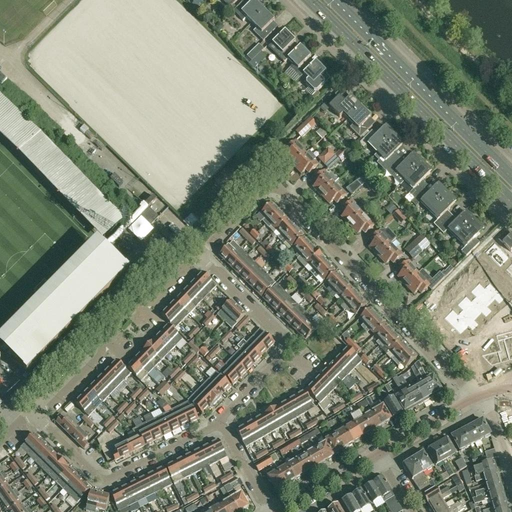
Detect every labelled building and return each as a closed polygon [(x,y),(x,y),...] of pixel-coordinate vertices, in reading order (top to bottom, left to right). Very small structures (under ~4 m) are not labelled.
[(220,0),(229,8),(237,0),(220,0)] [(243,22),(246,18),(251,24),(264,11),(254,1),(250,5),(245,0),(233,12),(243,22)] [(251,24),(257,29),(253,32),(263,42),(274,31),(269,26),(274,21),(264,11),(251,24)] [(215,28),(220,32),(224,28),(219,23),(215,28)] [(285,63),(288,60),(296,51),(291,46),(295,42),(285,32),(272,44),(272,45),(269,48),(274,53),(285,63)] [(247,57),(252,62),(264,50),(259,45),(247,57)] [(288,60),(293,65),(290,68),(300,79),(303,75),(311,67),(306,62),(311,57),(300,47),(296,51),(288,60)] [(303,75),(308,80),(305,83),(315,94),(323,86),(318,81),(326,73),(316,62),(311,67),(303,75)] [(276,91),(281,96),(285,92),(280,87),(276,91)] [(0,96),(0,142),(99,239),(122,215),(0,96)] [(343,115),(348,120),(361,108),(351,97),(344,103),(339,98),(329,108),(340,118),(343,115)] [(348,120),(353,125),(350,129),(360,139),(369,130),(364,125),(371,117),(361,108),(348,120)] [(295,132),(300,138),(301,139),(316,125),(310,118),(295,132)] [(359,145),(360,146),(364,149),(368,145),(377,154),(393,137),(384,128),(376,137),(371,132),(359,145)] [(377,154),(385,163),(381,167),(386,172),(399,160),(394,155),(403,147),(393,137),(377,154)] [(284,157),(293,166),(306,154),(294,142),(286,150),(289,153),(284,157)] [(318,159),(324,165),(335,155),(335,154),(330,148),(328,150),(318,159)] [(348,157),(341,149),(335,154),(335,155),(324,165),(329,171),(340,161),(342,163),(348,157)] [(318,167),(313,162),(316,159),(309,152),(306,154),(293,166),(302,175),(306,171),(309,175),(318,167)] [(395,173),(404,182),(421,165),(412,156),(403,165),(399,160),(386,172),(391,177),(395,173)] [(404,182),(413,191),(409,195),(414,200),(424,190),(426,188),(421,183),(430,174),(421,165),(404,182)] [(313,187),(321,196),(334,185),(338,181),(331,174),(327,177),(322,172),(314,180),(317,183),(313,187)] [(117,184),(122,190),(127,185),(121,180),(117,184)] [(352,195),(357,191),(364,184),(360,180),(347,189),(352,195)] [(369,181),(365,184),(373,193),(377,190),(369,181)] [(346,197),(334,185),(321,196),(330,205),(334,201),(337,205),(346,197)] [(420,203),(429,212),(446,195),(437,186),(428,195),(424,190),(414,200),(411,202),(416,207),(420,203)] [(358,199),(366,191),(363,188),(355,197),(358,199)] [(429,212),(438,221),(433,225),(439,230),(451,218),(446,213),(454,204),(446,195),(429,212)] [(341,217),(350,226),(362,215),(356,208),(350,203),(344,208),(342,210),(346,213),(341,217)] [(261,214),(266,220),(263,222),(265,225),(279,212),(271,204),(266,208),(261,214)] [(391,216),(397,210),(392,204),(385,210),(391,216)] [(149,208),(140,217),(150,227),(159,218),(149,208)] [(401,213),(405,217),(410,212),(406,208),(401,213)] [(398,210),(392,216),(397,220),(403,215),(398,210)] [(287,220),(279,212),(265,225),(268,228),(273,233),(276,231),(287,220)] [(447,231),(456,240),(473,222),(464,214),(456,223),(451,218),(439,230),(443,235),(447,231)] [(370,224),(362,215),(350,226),(358,235),(363,232),(366,235),(375,226),(371,223),(370,224)] [(295,229),(287,220),(276,231),(280,235),(277,238),(281,242),(284,239),(295,229)] [(478,245),(473,240),(482,231),(473,222),(456,240),(465,248),(461,252),(466,258),(478,245)] [(247,231),(253,237),(257,233),(254,230),(253,231),(250,228),(247,231)] [(243,229),(242,230),(239,233),(247,242),(251,238),(243,229)] [(292,247),(303,237),(295,229),(284,239),(281,242),(283,245),(286,242),(292,247)] [(369,248),(378,256),(390,245),(382,236),(383,235),(380,232),(371,240),(374,243),(369,248)] [(409,256),(425,240),(421,235),(404,251),(409,256)] [(428,242),(432,245),(436,241),(431,237),(428,242)] [(293,248),(298,254),(295,257),(297,260),(298,260),(311,247),(303,238),(293,248)] [(425,240),(409,256),(413,260),(430,245),(425,240)] [(219,256),(226,263),(240,249),(233,242),(219,256)] [(121,262),(103,244),(1,346),(19,365),(27,357),(24,354),(28,350),(30,352),(41,341),(42,342),(49,334),(46,331),(50,327),(39,316),(50,305),(56,310),(67,299),(61,293),(73,282),(84,293),(88,289),(91,292),(99,285),(98,284),(109,272),(107,270),(111,266),(114,269),(121,262)] [(494,244),(485,253),(499,267),(508,258),(494,244)] [(393,265),(402,256),(403,256),(400,253),(399,254),(390,245),(378,256),(386,265),(390,262),(393,265)] [(260,247),(260,248),(257,251),(261,256),(265,252),(260,247)] [(319,255),(311,247),(298,260),(297,260),(305,268),(308,265),(319,255)] [(226,263),(233,270),(247,256),(240,249),(226,263)] [(272,256),(277,261),(282,256),(279,254),(279,253),(277,251),(272,256)] [(269,257),(265,252),(261,256),(266,260),(269,257)] [(308,265),(313,270),(310,273),(313,276),(327,263),(319,255),(308,265)] [(233,270),(240,277),(254,263),(247,256),(233,270)] [(247,284),(261,270),(266,265),(259,259),(255,264),(254,263),(240,277),(247,284)] [(27,357),(19,365),(31,376),(133,273),(121,262),(114,269),(111,266),(107,270),(109,272),(98,284),(99,285),(91,292),(88,289),(84,293),(73,282),(61,293),(67,299),(56,310),(50,305),(39,316),(50,327),(46,331),(49,334),(42,342),(41,341),(30,352),(28,350),(24,354),(27,357)] [(398,278),(406,286),(418,275),(413,270),(414,269),(408,262),(399,270),(402,273),(398,278)] [(319,276),(324,282),(335,272),(327,263),(313,276),(316,279),(319,276)] [(285,272),(279,266),(275,270),(280,274),(279,274),(280,275),(279,277),(280,278),(285,272)] [(247,284),(254,291),(268,277),(261,270),(247,284)] [(216,287),(202,273),(195,280),(209,294),(216,287)] [(325,283),(330,288),(327,291),(330,294),(333,291),(344,282),(336,273),(325,283)] [(427,284),(418,275),(406,286),(414,295),(418,291),(422,295),(431,286),(428,283),(427,284)] [(262,298),(275,284),(268,277),(254,291),(262,298)] [(286,281),(291,285),(295,281),(290,277),(286,281)] [(312,279),(310,288),(323,291),(325,282),(312,279)] [(195,280),(188,288),(202,301),(209,294),(195,280)] [(295,290),(299,287),(299,286),(295,281),(291,285),(295,290)] [(336,295),(340,299),(352,290),(344,282),(333,291),(330,294),(333,297),(336,295)] [(479,283),(471,291),(476,296),(487,307),(495,300),(499,304),(504,298),(489,283),(484,288),(479,283)] [(277,285),(263,299),(270,306),(284,292),(277,285)] [(188,288),(181,295),(196,308),(202,301),(188,288)] [(340,299),(345,305),(342,307),(345,310),(359,298),(352,290),(340,299)] [(304,291),(303,291),(300,295),(305,299),(308,295),(304,291)] [(270,306),(277,313),(291,299),(284,292),(270,306)] [(181,295),(175,302),(189,315),(196,308),(181,295)] [(313,300),(308,295),(305,299),(309,304),(313,300)] [(466,296),(457,305),(462,310),(474,321),(481,313),(486,317),(491,312),(487,307),(476,296),(471,301),(466,296)] [(356,316),(367,306),(359,298),(345,310),(348,313),(351,311),(356,316)] [(277,313),(284,320),(298,306),(291,299),(277,313)] [(217,316),(224,323),(238,308),(231,301),(217,316)] [(175,302),(168,309),(182,322),(189,315),(175,302)] [(219,304),(215,309),(218,312),(223,307),(219,304)] [(322,309),(318,305),(314,308),(319,313),(322,309)] [(284,320),(291,327),(305,313),(298,306),(284,320)] [(232,330),(245,315),(238,308),(224,323),(232,330)] [(161,316),(175,330),(182,322),(168,309),(161,316)] [(327,314),(322,309),(319,313),(323,317),(327,314)] [(370,309),(369,310),(359,319),(364,324),(361,327),(364,330),(378,317),(370,309)] [(452,310),(444,318),(460,334),(468,327),(472,331),(478,325),(474,321),(462,310),(457,315),(452,310)] [(198,323),(202,318),(197,313),(193,318),(198,323)] [(291,327),(298,334),(312,320),(305,313),(291,327)] [(250,320),(246,317),(239,324),(243,327),(247,323),(249,325),(250,323),(253,325),(254,324),(250,320)] [(370,331),(375,336),(385,326),(378,317),(364,330),(367,334),(370,331)] [(206,328),(210,323),(207,319),(202,324),(206,328)] [(305,341),(319,327),(312,320),(298,334),(305,341)] [(239,332),(243,327),(239,324),(235,329),(239,332)] [(183,340),(168,326),(161,333),(175,347),(183,340)] [(375,336),(379,341),(376,344),(379,347),(393,334),(385,326),(375,336)] [(196,327),(192,332),(196,335),(200,331),(196,327)] [(274,344),(260,330),(253,337),(267,351),(274,344)] [(191,340),(196,335),(192,332),(187,337),(191,340)] [(161,333),(154,340),(169,354),(175,347),(161,333)] [(401,342),(393,334),(379,347),(382,351),(387,355),(401,342)] [(482,356),(491,366),(511,359),(511,336),(497,340),(500,351),(482,356)] [(220,341),(222,343),(223,345),(228,340),(224,337),(220,341)] [(253,337),(246,344),(260,358),(267,351),(253,337)] [(154,340),(147,347),(162,361),(169,354),(154,340)] [(253,365),(260,358),(246,344),(243,341),(237,347),(240,350),(239,351),(253,365)] [(188,345),(193,351),(196,354),(197,355),(199,353),(199,352),(200,351),(191,342),(188,345)] [(409,351),(401,342),(387,355),(386,355),(391,360),(394,364),(409,351)] [(175,357),(180,352),(181,353),(187,347),(184,343),(168,358),(174,364),(179,360),(175,357)] [(147,347),(141,354),(155,368),(162,361),(147,347)] [(204,357),(209,352),(203,347),(200,351),(199,352),(199,353),(204,357)] [(220,351),(217,347),(212,352),(216,356),(220,351)] [(362,362),(348,348),(340,355),(354,369),(362,362)] [(186,358),(190,362),(195,357),(194,356),(196,354),(193,351),(186,358)] [(246,372),(253,365),(239,351),(232,358),(246,372)] [(416,359),(409,351),(394,364),(398,367),(401,364),(405,369),(416,359)] [(141,354),(134,361),(148,375),(152,379),(157,373),(162,377),(163,376),(155,368),(141,354)] [(340,355),(334,362),(348,376),(354,369),(340,355)] [(195,358),(191,362),(194,366),(199,361),(201,358),(199,356),(197,356),(196,358),(195,358)] [(182,362),(185,366),(186,366),(190,362),(186,358),(182,362)] [(232,358),(225,365),(239,379),(246,372),(232,358)] [(130,375),(116,361),(109,368),(123,382),(130,375)] [(126,368),(141,382),(148,375),(134,361),(126,368)] [(214,369),(232,386),(239,379),(225,365),(225,366),(221,362),(214,369)] [(334,362),(327,369),(341,383),(348,376),(334,362)] [(418,363),(414,366),(431,396),(441,390),(433,377),(427,380),(418,363)] [(372,369),(380,377),(384,373),(376,365),(372,369)] [(420,385),(415,388),(422,401),(431,396),(414,366),(411,369),(420,385)] [(177,367),(173,372),(176,375),(181,371),(177,367)] [(109,368),(102,375),(117,389),(123,382),(109,368)] [(327,369),(320,377),(334,390),(341,383),(327,369)] [(230,387),(216,373),(209,380),(223,394),(230,387)] [(102,375),(96,382),(110,396),(117,389),(102,375)] [(130,385),(137,383),(135,377),(128,380),(130,385)] [(320,377),(313,384),(327,397),(334,390),(320,377)] [(415,388),(410,391),(406,384),(402,377),(398,379),(413,406),(422,401),(415,388)] [(413,406),(398,379),(397,378),(393,380),(397,388),(392,391),(396,398),(404,412),(413,406)] [(209,380),(202,387),(216,401),(223,394),(209,380)] [(96,382),(89,389),(103,403),(110,396),(96,382)] [(313,384),(306,391),(320,404),(327,397),(313,384)] [(171,388),(168,386),(168,385),(163,390),(166,393),(170,397),(174,400),(175,398),(168,391),(171,388)] [(158,393),(159,394),(163,390),(160,386),(155,391),(152,394),(155,396),(158,393)] [(202,387),(195,394),(209,408),(216,401),(202,387)] [(89,389),(82,396),(96,410),(103,403),(89,389)] [(146,390),(141,395),(145,398),(149,394),(146,390)] [(304,392),(296,397),(305,414),(308,413),(314,409),(314,408),(304,392)] [(130,398),(133,401),(138,396),(134,393),(130,398)] [(195,394),(188,401),(192,408),(194,407),(202,415),(209,408),(195,394)] [(137,399),(139,401),(141,403),(145,398),(141,395),(137,399)] [(75,404),(89,417),(96,410),(82,396),(75,404)] [(296,397),(287,402),(297,419),(305,414),(296,397)] [(372,404),(369,398),(365,400),(369,406),(370,408),(374,406),(372,404)] [(393,399),(384,405),(392,419),(402,413),(393,399)] [(186,404),(180,407),(189,424),(198,419),(192,408),(188,401),(186,404)] [(287,402),(279,407),(288,424),(297,419),(287,402)] [(391,420),(383,407),(380,402),(370,408),(373,413),(381,426),(391,420)] [(133,403),(128,408),(132,412),(136,407),(133,403)] [(116,412),(119,415),(124,410),(121,407),(116,412)] [(180,407),(171,411),(180,429),(189,424),(180,407)] [(279,407),(270,412),(280,428),(288,424),(279,407)] [(124,413),(127,416),(132,412),(128,408),(124,413)] [(314,418),(321,414),(318,409),(311,413),(314,418)] [(355,419),(364,416),(362,410),(353,414),(355,419)] [(162,416),(161,416),(158,411),(151,414),(162,437),(171,433),(162,416)] [(171,411),(162,416),(171,433),(180,429),(171,411)] [(270,412),(262,416),(271,433),(280,428),(270,412)] [(373,413),(364,418),(372,432),(381,426),(373,413)] [(111,416),(107,421),(111,424),(117,417),(114,414),(111,417),(111,416)] [(146,424),(143,425),(152,442),(162,437),(151,414),(143,418),(146,424)] [(85,416),(84,417),(81,420),(86,424),(89,420),(85,416)] [(262,416),(253,421),(263,438),(271,433),(262,416)] [(56,423),(70,437),(77,429),(67,419),(64,422),(60,418),(56,423)] [(364,418),(354,424),(362,437),(372,432),(364,418)] [(90,429),(93,426),(94,425),(89,420),(86,424),(90,429)] [(106,429),(111,424),(107,421),(102,425),(106,429)] [(253,421),(245,426),(254,443),(263,438),(253,421)] [(115,422),(111,426),(114,430),(119,425),(115,422)] [(479,441),(480,441),(490,435),(482,422),(472,427),(479,441)] [(354,424),(345,430),(353,443),(362,437),(354,424)] [(143,425),(134,430),(143,447),(152,442),(143,425)] [(111,426),(106,431),(109,434),(114,430),(111,426)] [(245,426),(236,431),(246,448),(254,443),(245,426)] [(482,446),(480,441),(479,441),(472,427),(462,433),(469,446),(474,444),(477,449),(482,446)] [(70,437),(84,450),(88,446),(84,443),(88,439),(77,429),(70,437)] [(125,439),(128,443),(132,453),(143,447),(134,430),(132,431),(134,435),(125,439)] [(303,436),(302,434),(299,430),(294,433),(296,437),(298,439),(303,436)] [(345,430),(335,435),(343,449),(353,443),(345,430)] [(452,438),(460,452),(469,446),(462,433),(452,438)] [(34,435),(20,449),(28,456),(41,442),(34,435)] [(335,435),(326,441),(334,455),(343,449),(335,435)] [(310,440),(307,436),(298,442),(300,446),(310,440)] [(446,460),(456,455),(448,440),(438,446),(446,460)] [(218,441),(209,445),(218,463),(220,462),(222,467),(230,463),(227,458),(218,441)] [(28,456),(35,463),(48,449),(41,442),(28,456)] [(114,462),(132,453),(128,443),(110,452),(114,462)] [(333,457),(325,443),(315,449),(323,463),(333,457)] [(209,467),(218,463),(209,445),(200,450),(209,467)] [(443,468),(449,478),(454,475),(452,472),(453,471),(446,460),(438,446),(428,452),(436,466),(441,463),(443,466),(443,468)] [(35,463),(42,470),(55,456),(48,449),(35,463)] [(315,449),(306,455),(314,469),(323,463),(315,449)] [(200,450),(192,454),(200,472),(202,476),(204,475),(206,478),(207,478),(208,481),(215,477),(209,467),(200,450)] [(488,461),(497,458),(494,450),(486,453),(488,461)] [(192,454),(183,459),(192,476),(200,472),(192,454)] [(275,455),(269,458),(273,464),(278,460),(275,455)] [(306,455),(296,460),(304,474),(314,469),(306,455)] [(423,455),(414,460),(422,474),(431,468),(423,455)] [(42,470),(49,476),(62,462),(55,456),(42,470)] [(255,467),(258,473),(273,464),(269,458),(255,467)] [(183,459),(174,463),(183,480),(192,476),(183,459)] [(458,469),(453,471),(452,472),(454,475),(460,472),(467,468),(462,459),(455,463),(458,469)] [(296,460),(287,466),(295,480),(304,474),(296,460)] [(412,480),(422,495),(431,489),(428,483),(426,480),(422,474),(414,460),(409,463),(407,463),(403,465),(403,467),(406,471),(407,471),(412,480)] [(473,467),(473,468),(476,477),(482,475),(496,471),(494,461),(473,467)] [(49,476),(56,483),(69,469),(62,462),(49,476)] [(165,467),(174,485),(183,480),(174,463),(165,467)] [(275,467),(286,485),(295,480),(287,466),(278,471),(275,467)] [(276,491),(286,485),(275,467),(265,473),(276,491)] [(172,486),(163,468),(154,473),(163,490),(172,486)] [(56,483),(63,490),(76,476),(69,469),(56,483)] [(467,471),(467,472),(461,473),(464,480),(469,479),(467,471)] [(484,481),(485,484),(499,480),(496,471),(482,475),(476,477),(474,478),(476,483),(484,481)] [(154,473),(145,477),(154,495),(163,490),(154,473)] [(63,490),(70,497),(83,483),(76,476),(63,490)] [(457,476),(451,480),(456,487),(456,488),(462,484),(461,484),(459,480),(457,476)] [(145,477),(137,482),(145,499),(154,495),(145,477)] [(389,511),(402,511),(391,493),(382,479),(373,485),(381,499),(382,499),(389,511)] [(431,489),(436,486),(433,480),(428,483),(431,489)] [(485,484),(486,489),(474,493),(476,497),(481,496),(502,490),(499,480),(485,484)] [(137,482),(128,486),(137,503),(145,499),(137,482)] [(77,504),(91,490),(83,483),(70,497),(77,504)] [(177,489),(183,498),(191,491),(185,483),(177,489)] [(449,492),(428,505),(429,508),(430,511),(433,511),(445,505),(442,501),(448,497),(451,495),(457,492),(459,493),(464,490),(462,484),(456,488),(449,492)] [(233,491),(229,485),(224,488),(227,493),(227,494),(233,491)] [(372,505),(381,499),(373,485),(364,491),(372,505)] [(128,486),(119,490),(128,508),(137,503),(128,486)] [(0,492),(0,501),(2,505),(18,493),(15,490),(12,492),(8,487),(0,492)] [(423,497),(422,498),(425,502),(426,502),(428,505),(449,492),(447,488),(443,491),(438,494),(436,489),(423,497)] [(110,495),(118,511),(119,511),(128,508),(119,490),(110,495)] [(472,499),(474,505),(484,502),(484,501),(489,499),(490,503),(505,499),(502,490),(481,496),(476,497),(476,498),(472,499)] [(361,492),(351,498),(359,511),(360,511),(369,506),(361,492)] [(2,505),(7,511),(10,511),(21,505),(17,499),(20,497),(18,493),(2,505)] [(85,511),(86,511),(105,511),(110,498),(90,493),(85,511)] [(240,493),(230,499),(237,511),(240,511),(249,508),(240,493)] [(159,498),(151,502),(155,508),(162,504),(159,498)] [(341,504),(346,511),(359,511),(351,498),(341,504)] [(237,511),(230,499),(220,505),(224,511),(237,511)] [(490,503),(492,509),(482,511),(494,511),(507,508),(505,499),(490,503)] [(451,511),(461,506),(459,503),(455,505),(448,510),(445,505),(433,511),(451,511)]
